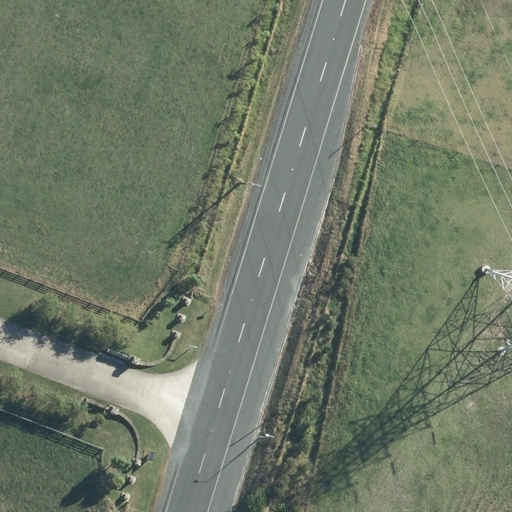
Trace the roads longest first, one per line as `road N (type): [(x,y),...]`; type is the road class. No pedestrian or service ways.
road 1 (unclassified): [(217,423),(345,0)]
road 2 (residential): [(0,332),(217,423)]
